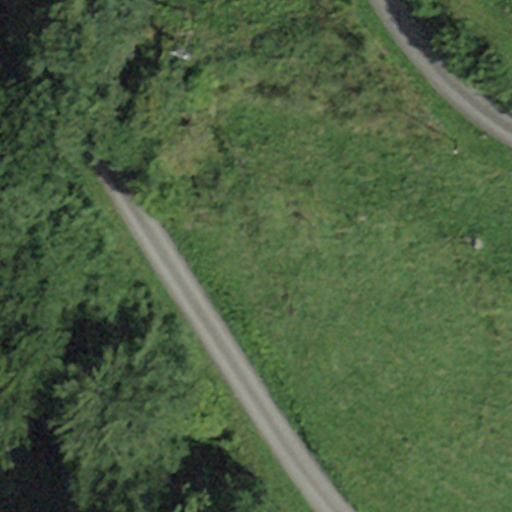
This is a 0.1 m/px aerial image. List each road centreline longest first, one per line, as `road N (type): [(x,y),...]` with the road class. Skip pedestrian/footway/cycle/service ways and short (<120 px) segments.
road 1 (track): [(342,511),(179,283),(60,75),(54,0)]
road 2 (track): [(379,0),(511,126)]
